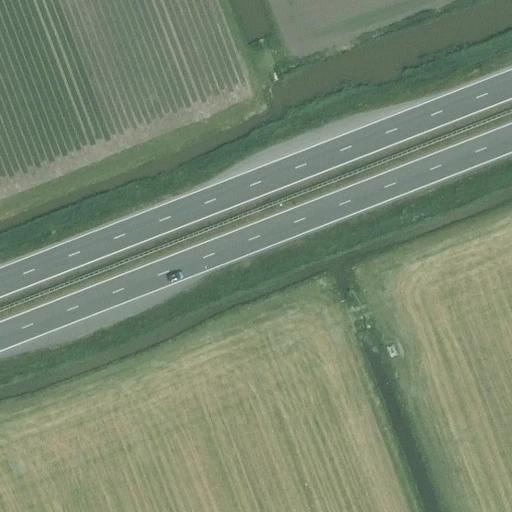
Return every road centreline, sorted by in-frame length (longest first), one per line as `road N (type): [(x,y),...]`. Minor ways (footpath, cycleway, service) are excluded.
road 1 (trunk): [(511,86),(0,284)]
road 2 (trunk): [(0,337),(511,139)]
